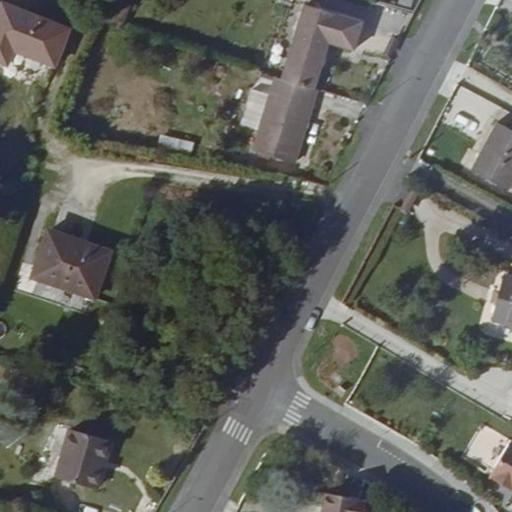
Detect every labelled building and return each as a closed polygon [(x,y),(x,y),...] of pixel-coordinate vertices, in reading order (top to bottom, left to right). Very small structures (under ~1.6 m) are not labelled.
[(277,81),(311,91),(325,45),(349,51),(358,24),(300,7),(277,81)] [(6,16),(0,28),(0,76),(2,78),(12,59),(20,63),(18,66),(50,83),(68,49),(6,16)] [(314,92),(311,91),(277,81),(274,80),(268,98),(249,93),(241,125),(260,130),(253,152),(293,164),(314,92)] [(511,123),(511,126),(496,119),(470,166),(507,186),(511,177),(511,123)] [(158,148),(191,154),(194,142),(161,135),(158,148)] [(83,248),(41,238),(30,286),(93,301),(102,259),(81,254),(83,248)] [(511,278),(508,278),(497,320),(511,324),(511,278)] [(72,430),(61,478),(99,487),(111,439),(72,430)] [(511,444),(509,443),(487,478),(511,492),(511,444)]
